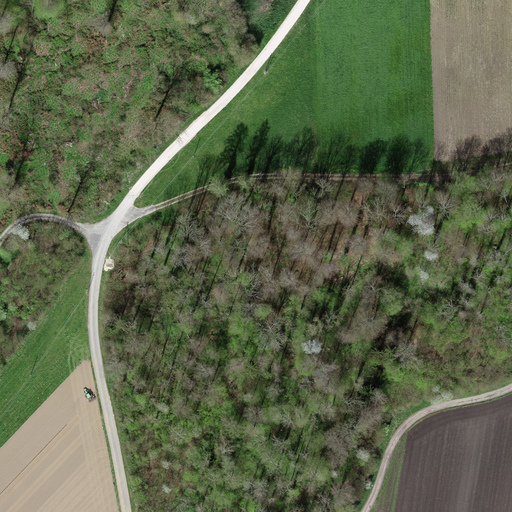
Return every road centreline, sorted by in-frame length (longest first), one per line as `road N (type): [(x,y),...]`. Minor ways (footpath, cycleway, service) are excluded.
road 1 (track): [(304,0),(251,71),(154,168),(106,237),(92,329),(125,511)]
road 2 (track): [(114,220),(256,176),(441,176),(511,163)]
road 3 (track): [(364,511),(392,443),(411,420),(511,387)]
road 4 (track): [(0,241),(28,216),(106,237)]
